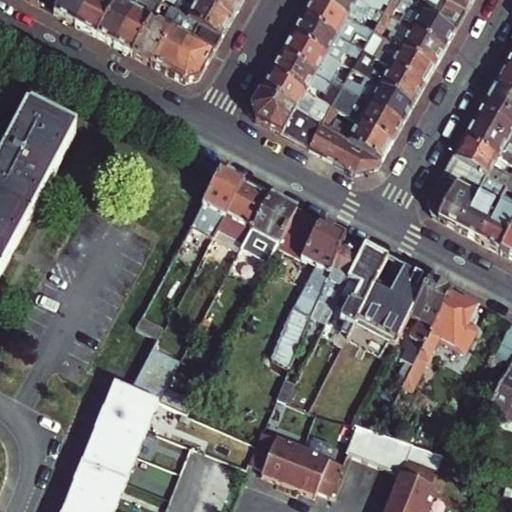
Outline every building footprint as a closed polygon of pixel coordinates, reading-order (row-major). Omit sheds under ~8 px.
[(76,27),(91,0),(63,0),(55,15),(76,27)] [(91,0),(76,27),(97,38),(118,0),(91,0)] [(114,47),(140,0),(118,0),(97,38),(114,47)] [(133,57),(152,22),(160,8),(150,3),(151,0),(140,0),(114,47),(133,57)] [(198,0),(198,1),(233,20),(243,3),(236,0),(198,0)] [(348,45),(359,26),(313,0),(303,19),(348,45)] [(371,8),(356,0),(313,0),(359,26),(360,27),(371,8)] [(356,0),(371,8),(375,0),(356,0)] [(422,12),(437,21),(448,0),(424,0),(421,6),(419,10),(422,12)] [(448,0),(437,21),(457,32),(475,0),(448,0)] [(223,39),(233,20),(198,1),(188,19),(191,21),(199,25),(212,32),(223,39)] [(133,57),(152,67),(176,24),(181,15),(172,10),(162,27),(152,22),(133,57)] [(437,21),(422,12),(416,21),(397,10),(391,20),(398,23),(446,51),(457,32),(437,21)] [(359,51),(348,45),(303,19),(292,38),(327,58),(332,50),(347,58),(345,61),(351,64),(348,70),(353,72),(363,53),(359,51)] [(152,67),(171,77),(190,41),(199,25),(191,21),(186,30),(176,24),(152,67)] [(446,51),(398,23),(388,42),(401,49),(436,69),(446,51)] [(374,34),(363,28),(356,42),(362,46),(359,51),(363,53),(366,48),(374,34)] [(190,41),(171,77),(185,85),(199,81),(223,39),(212,32),(203,48),(190,41)] [(282,56),(317,76),(327,58),(292,38),(282,56)] [(373,52),(366,48),(363,53),(370,57),(373,52)] [(390,69),(425,89),(436,69),(401,49),(390,69)] [(370,57),(363,53),(353,72),(366,80),(371,69),(368,61),(370,57)] [(317,76),(282,56),(272,75),(296,88),(299,81),(314,90),(311,97),(332,109),(340,96),(343,90),(333,85),(317,76)] [(511,95),(511,71),(506,68),(496,87),(511,95)] [(415,107),(425,89),(390,69),(379,87),(415,107)] [(353,72),(348,70),(345,75),(340,72),(333,85),(343,90),(353,72)] [(366,80),(353,72),(343,90),(348,93),(355,97),(360,88),(374,96),(379,87),(366,80)] [(332,109),(311,97),(296,88),(272,75),(261,93),(295,113),(305,118),(322,128),(329,114),(332,109)] [(415,107),(379,87),(374,96),(369,106),(404,126),(415,107)] [(511,95),(496,87),(485,105),(511,120),(511,95)] [(343,90),(340,96),(345,99),(348,93),(343,90)] [(295,113),(261,93),(252,109),(257,123),(282,137),(295,113)] [(511,120),(485,105),(475,123),(510,143),(511,139),(511,120)] [(404,126),(369,106),(359,124),(394,144),(404,126)] [(0,277),(75,137),(31,113),(8,155),(5,161),(0,169),(0,277)] [(305,118),(295,113),(282,137),(292,142),(305,118)] [(475,123),(465,142),(500,162),(510,143),(475,123)] [(383,163),(394,144),(359,124),(348,143),(350,144),(383,163)] [(309,151),(323,159),(336,136),(322,128),(312,145),(309,151)] [(336,136),(323,159),(337,166),(350,144),(348,143),(336,136)] [(306,142),(303,148),(309,151),(312,145),(306,142)] [(500,162),(465,142),(454,161),(489,180),(505,190),(510,181),(503,176),(509,166),(500,162)] [(511,144),(510,143),(500,162),(509,166),(511,168),(511,144)] [(379,169),(383,163),(350,144),(337,166),(357,177),(379,169)] [(4,148),(0,146),(0,158),(5,161),(8,155),(2,151),(4,148)] [(457,189),(439,221),(460,232),(489,180),(454,161),(451,166),(465,174),(457,189)] [(214,241),(225,220),(244,185),(222,173),(192,229),(214,241)] [(505,190),(489,180),(460,232),(480,243),(498,209),(504,198),(508,191),(505,190)] [(433,218),(439,221),(457,189),(443,181),(429,204),(433,218)] [(244,185),(225,220),(239,228),(232,241),(245,248),(271,199),(244,185)] [(297,213),(271,199),(245,248),(271,262),(279,247),(297,213)] [(511,208),(509,215),(498,209),(480,243),(500,254),(511,231),(511,208)] [(345,239),(297,213),(279,247),(318,268),(290,319),(274,360),(292,369),(321,300),(342,248),(345,239)] [(214,241),(192,229),(182,247),(204,259),(214,241)] [(511,231),(500,254),(511,260),(511,231)] [(342,248),(321,300),(335,308),(348,283),(361,259),(342,248)] [(366,250),(361,259),(348,283),(360,289),(353,302),(351,301),(340,321),(347,325),(342,334),(348,337),(354,328),(373,289),(376,284),(388,262),(366,250)] [(430,284),(404,270),(393,292),(390,298),(373,289),(354,328),(395,351),(412,319),(430,284)] [(376,284),(373,289),(390,298),(393,292),(376,284)] [(451,296),(430,284),(412,319),(420,324),(413,339),(418,342),(398,380),(405,384),(451,296)] [(479,311),(451,296),(405,384),(401,391),(412,396),(437,349),(436,346),(438,342),(465,356),(473,340),(466,335),(471,326),(477,325),(480,320),(477,314),(479,311)] [(154,332),(141,325),(137,331),(151,339),(154,332)] [(511,369),(511,365),(511,328),(494,360),(511,369)] [(511,373),(509,372),(489,410),(511,422),(511,373)] [(161,406),(168,394),(139,381),(132,393),(157,405),(161,406)] [(132,393),(114,385),(62,511),(114,511),(157,405),(132,393)] [(432,488),(438,474),(407,462),(413,447),(378,435),(357,428),(347,454),(401,476),(387,511),(430,511),(439,491),(432,488)] [(295,490),(311,452),(278,438),(277,440),(264,435),(251,466),(264,471),(262,477),(295,490)] [(444,458),(413,447),(407,462),(438,474),(444,458)] [(331,460),(311,452),(295,490),(316,499),(318,493),(332,498),(344,467),(330,461),(331,460)]
